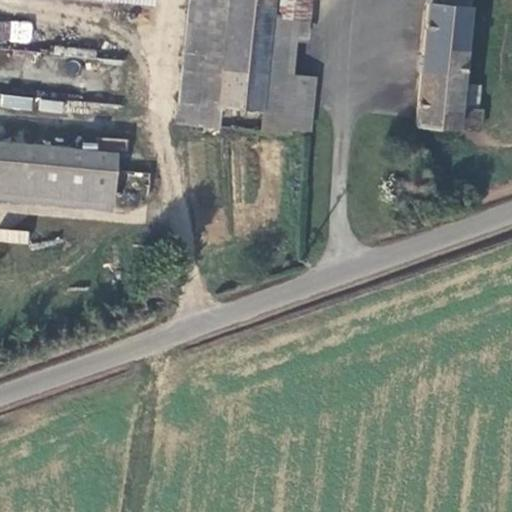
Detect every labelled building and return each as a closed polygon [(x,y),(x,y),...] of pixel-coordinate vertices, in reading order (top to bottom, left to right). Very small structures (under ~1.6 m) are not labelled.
[(266,0),(192,0),(181,122),(213,125),(216,102),(257,106),(256,130),(286,130),(288,126),(307,127),(313,75),(289,70),(293,32),(304,31),(307,12),(266,7),(266,0)] [(307,0),(266,0),(266,7),(307,12),(307,0)] [(427,0),(413,131),(458,132),(463,85),(473,0),(427,0)] [(0,45),(31,47),(32,21),(0,19),(0,45)] [(481,88),(463,85),(458,132),(480,135),(483,113),(478,112),(481,88)] [(0,92),(0,94),(0,106),(31,111),(34,98),(0,92)] [(62,113),(63,102),(39,100),(38,111),(62,113)] [(0,189),(114,200),(119,145),(0,134),(0,189)] [(0,203),(112,214),(114,200),(0,189),(0,203)] [(0,228),(0,241),(28,244),(29,231),(0,228)]
